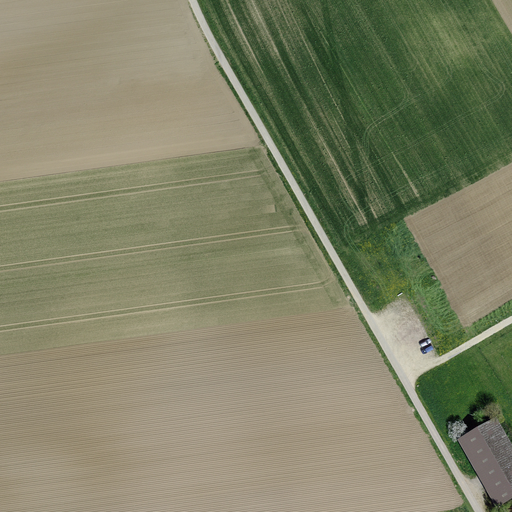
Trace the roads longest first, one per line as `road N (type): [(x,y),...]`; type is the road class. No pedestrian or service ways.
road 1 (track): [(191,0),(475,505)]
road 2 (track): [(511,319),(406,381)]
